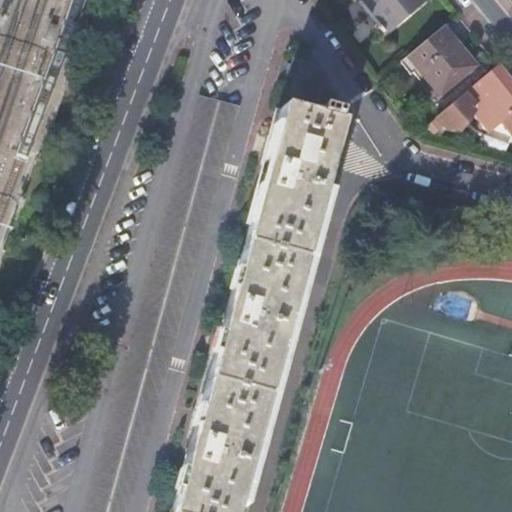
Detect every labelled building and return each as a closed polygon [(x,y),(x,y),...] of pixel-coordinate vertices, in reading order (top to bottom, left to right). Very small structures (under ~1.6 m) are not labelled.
[(358,0),(360,0),(387,31),(421,3),(418,0),(351,0),(354,3),(358,0)] [(442,27),(407,56),(439,95),(475,66),(442,27)] [(233,511),(260,413),(338,126),(332,124),(335,116),(319,112),(298,86),(305,61),(293,58),(284,90),(308,117),(279,110),(265,161),(187,444),(167,511),(233,511)] [(511,82),(498,65),(470,88),(435,117),(443,127),(459,132),(473,112),(489,131),(501,122),(509,132),(511,132),(511,130),(511,82)] [(199,95),(84,511),(128,511),(239,106),(199,95)]
